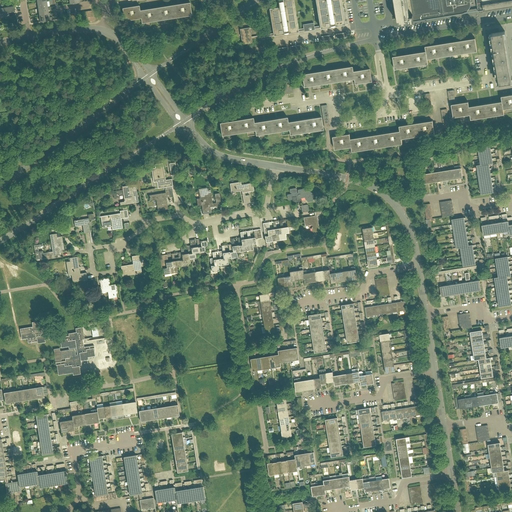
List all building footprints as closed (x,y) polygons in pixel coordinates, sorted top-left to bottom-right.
[(273,7),(269,8),(273,33),(274,35),(298,31),(297,29),(292,0),(282,0),(282,1),(278,2),(279,5),(279,7),(273,7)] [(315,0),(320,25),(320,28),(344,24),(340,0),(315,0)] [(394,0),(398,24),(401,23),(414,21),(418,21),(418,20),(438,17),(444,16),(462,13),(464,13),(466,12),(468,10),(470,8),(471,5),(470,0),(394,0)] [(478,10),(478,11),(482,10),(484,10),(491,9),(492,9),(499,8),(500,8),(500,7),(507,6),(507,7),(508,6),(511,5),(511,0),(476,0),(477,5),(478,10)] [(173,4),(175,17),(183,16),(191,15),(190,4),(189,2),(179,3),(178,3),(173,4)] [(9,16),(7,6),(4,7),(3,4),(0,4),(1,7),(3,17),(9,16)] [(166,19),(175,17),(173,4),(167,5),(165,5),(156,7),(158,20),(166,19)] [(7,6),(9,16),(15,15),(14,5),(7,6)] [(140,10),(139,5),(133,6),(131,6),(122,7),(124,20),(141,18),(141,17),(140,10)] [(39,15),(49,13),(48,10),(50,9),(50,7),(38,9),(39,15)] [(150,21),(158,20),(156,7),(151,8),(149,8),(140,10),(141,17),(141,18),(141,23),(150,21)] [(49,13),(39,15),(40,21),(50,20),(52,20),(51,17),(49,17),(49,13)] [(308,30),(320,28),(320,25),(319,25),(314,26),(313,22),(302,24),(303,28),(298,29),(297,29),(298,31),(303,30),(304,31),(309,30),(308,30)] [(269,36),(274,35),(273,33),(251,36),(250,27),(239,29),(241,40),(242,44),(252,43),(251,39),(269,36)] [(511,76),(505,36),(506,36),(505,31),(502,32),(499,32),(491,33),(499,83),(511,81),(511,76)] [(458,41),(460,54),(469,52),(470,52),(477,51),(475,38),(458,41)] [(452,55),(460,54),(458,41),(442,43),(444,56),(449,55),(450,55),(452,55)] [(442,43),(425,46),(426,51),(427,59),(435,58),(437,57),(438,57),(444,56),(442,43)] [(426,51),(409,54),(411,66),(416,66),(418,65),(420,65),(428,64),(427,59),(426,51)] [(403,68),(411,66),(409,54),(392,56),(394,69),(403,68)] [(351,66),(335,69),(337,81),(344,80),(345,80),(353,79),(352,71),(351,66)] [(352,71),(353,79),(354,84),(357,83),(371,81),(370,76),(369,68),(352,71)] [(330,82),(337,81),(335,69),(318,71),(320,84),(329,83),(330,82)] [(312,85),(320,84),(318,71),(301,74),(302,78),(303,87),(310,85),(312,85)] [(503,109),(511,107),(511,94),(501,96),(502,101),(503,109)] [(461,116),(470,114),(469,106),(468,101),(458,103),(451,104),(453,117),(461,116)] [(496,115),(504,114),(503,109),(502,101),(491,103),(485,104),(487,117),(496,115)] [(487,117),(485,104),(480,104),(478,105),(469,106),(470,114),(470,119),(479,118),(487,117)] [(304,119),(306,132),(317,130),(323,129),(321,116),(315,117),(314,117),(304,119)] [(244,132),(255,130),(253,122),(253,117),(243,119),(241,119),(236,120),(238,133),(244,132)] [(287,122),(287,117),(277,118),(275,119),(270,119),(272,132),(277,131),(289,130),(287,122)] [(263,120),(253,122),(255,130),(255,135),(266,133),(272,132),(270,119),(265,120),(263,120)] [(306,132),(304,119),(299,120),(297,120),(287,122),(289,130),(289,134),(301,133),(306,132)] [(233,133),(238,133),(236,120),(231,121),(229,121),(219,122),(221,135),(233,133)] [(416,123),(418,136),(434,133),(432,120),(424,121),(416,123)] [(409,124),(399,125),(400,130),(401,138),(418,136),(416,123),(410,124),(409,124)] [(401,138),(400,130),(390,132),(388,132),(383,133),(385,146),(394,145),(402,143),(401,138)] [(335,149),(351,146),(350,138),(349,133),(339,135),(338,135),(333,136),(335,149)] [(377,147),(385,146),(383,133),(378,134),(376,134),(367,136),(369,149),(377,147)] [(369,149),(367,136),(357,137),(355,138),(350,138),(351,146),(352,151),(360,150),(369,149)] [(175,167),(175,162),(169,163),(171,175),(178,174),(177,167),(175,167)] [(164,187),(171,186),(172,186),(171,179),(165,180),(163,163),(155,164),(155,168),(151,168),(153,182),(158,181),(159,188),(164,187)] [(454,169),(456,178),(462,177),(461,168),(454,169)] [(424,183),(430,182),(429,173),(422,174),(424,183)] [(242,192),(244,192),(253,191),(252,183),(241,185),(241,182),(230,183),(231,191),(235,190),(236,191),(237,191),(236,190),(241,189),(242,192)] [(138,195),(136,184),(122,186),(122,190),(113,191),(114,198),(119,197),(119,195),(123,194),(124,200),(124,201),(120,202),(120,205),(135,203),(134,196),(138,195)] [(171,186),(164,187),(165,192),(149,195),(150,200),(156,200),(158,211),(168,209),(166,197),(173,196),(172,189),(171,189),(171,186)] [(207,190),(206,188),(207,188),(207,187),(198,189),(199,189),(200,198),(197,199),(198,205),(201,205),(203,214),(211,213),(210,207),(221,205),(219,193),(214,193),(216,202),(212,203),(209,190),(207,190)] [(296,193),(296,189),(296,188),(295,188),(290,188),(290,189),(289,189),(289,190),(290,192),(291,193),(288,194),(287,194),(287,195),(287,199),(288,199),(288,200),(289,200),(292,199),(292,201),(293,202),(294,202),(296,202),(297,201),(297,200),(297,199),(305,197),(306,198),(306,199),(307,199),(307,200),(308,200),(309,200),(312,199),(312,197),(313,197),(313,196),(313,194),(312,193),(311,192),(310,192),(309,191),(308,191),(307,191),(305,191),(304,189),(303,189),(298,189),(298,190),(297,190),(297,191),(297,192),(296,193)] [(125,217),(128,217),(127,212),(127,210),(124,210),(120,211),(120,213),(100,216),(102,225),(112,223),(113,229),(122,228),(121,221),(120,221),(119,218),(125,217)] [(319,231),(316,216),(320,215),(320,211),(314,212),(315,216),(303,217),(305,226),(311,225),(312,232),(319,231)] [(89,222),(89,220),(94,219),(93,213),(88,214),(88,218),(74,220),(75,226),(82,225),(84,233),(90,232),(88,222),(89,222)] [(282,233),(278,234),(279,239),(286,238),(285,233),(294,231),(293,226),(291,227),(289,219),(286,219),(287,227),(283,228),(282,220),(279,220),(281,228),(282,233)] [(281,228),(276,229),(275,221),(273,221),(274,229),(275,234),(271,235),(272,240),(279,239),(278,234),(282,233),(281,228)] [(508,221),(501,222),(503,232),(509,231),(508,225),(509,225),(509,223),(508,221)] [(274,229),(270,230),(268,222),(262,223),(265,241),(272,240),(271,235),(275,234),(274,229)] [(482,225),(483,235),(484,235),(490,234),(489,224),(482,225)] [(364,235),(373,233),(372,227),(363,228),(364,235)] [(245,244),(246,250),(253,249),(252,243),(256,243),(255,239),(262,238),(260,229),(256,229),(257,235),(254,236),(255,237),(250,238),(249,230),(246,231),(248,239),(247,239),(248,244),(245,244)] [(198,247),(198,252),(205,251),(204,246),(208,245),(207,242),(211,241),(209,232),(205,232),(207,240),(202,241),(202,238),(204,238),(203,233),(199,233),(200,239),(200,238),(201,246),(198,247)] [(248,244),(247,239),(243,239),(242,232),(240,232),(242,244),(242,245),(239,245),(240,251),(246,250),(245,244),(248,244)] [(57,237),(56,233),(50,234),(53,251),(43,253),(43,251),(34,252),(35,255),(36,262),(47,260),(46,256),(48,255),(48,259),(61,257),(60,250),(64,249),(62,236),(57,237)] [(195,252),(198,252),(198,247),(201,246),(200,238),(200,239),(196,239),(197,247),(193,247),(193,244),(195,244),(195,239),(189,240),(190,245),(191,245),(192,253),(188,254),(189,259),(196,258),(195,252)] [(233,252),(230,252),(230,257),(237,256),(236,251),(240,251),(239,245),(242,245),(242,244),(238,245),(234,246),(233,238),(232,238),(231,239),(231,244),(232,244),(232,249),(233,252)] [(186,259),(189,259),(188,254),(192,253),(191,245),(190,245),(187,246),(188,254),(184,254),(183,246),(180,247),(181,252),(183,260),(179,260),(180,265),(187,264),(186,259)] [(232,249),(229,249),(229,252),(225,253),(224,245),(221,245),(222,251),(224,258),(220,259),(221,264),(228,263),(227,258),(230,257),(230,252),(233,252),(232,249)] [(177,266),(180,265),(179,260),(183,260),(181,252),(178,252),(178,257),(174,258),(173,253),(171,254),(172,261),(173,266),(170,267),(171,272),(177,271),(177,266)] [(220,259),(216,260),(214,252),(212,252),(213,258),(210,258),(212,271),(219,270),(218,265),(221,264),(220,259)] [(122,275),(141,272),(140,266),(143,266),(141,254),(132,256),(133,264),(121,266),(122,275)] [(172,261),(168,262),(167,254),(161,255),(162,259),(158,260),(160,269),(163,268),(164,273),(171,272),(170,267),(173,266),(172,261)] [(79,273),(77,256),(69,258),(70,261),(67,261),(69,275),(72,275),(73,281),(87,279),(86,272),(79,273)] [(377,259),(368,260),(369,267),(378,265),(377,259)] [(352,268),(353,269),(349,270),(351,280),(357,278),(356,269),(355,269),(355,267),(352,268)] [(292,281),(298,280),(297,270),(290,271),(291,275),(292,281)] [(282,277),(278,277),(279,287),(286,286),(284,276),(284,274),(282,275),(282,277)] [(109,285),(108,278),(99,279),(100,286),(98,287),(98,293),(107,291),(109,298),(117,297),(115,284),(109,285)] [(479,280),(472,281),(474,291),(480,290),(481,290),(479,280)] [(440,286),(441,296),(448,295),(447,285),(440,286)] [(261,301),(270,299),(269,293),(260,294),(261,301)] [(259,307),(271,306),(270,299),(261,301),(258,301),(259,307)] [(405,301),(398,302),(400,312),(400,311),(403,310),(403,312),(407,311),(405,301)] [(400,312),(398,302),(392,303),(393,313),(393,312),(397,311),(397,313),(400,312)] [(393,313),(392,303),(385,304),(387,314),(386,313),(390,312),(390,314),(393,313)] [(387,314),(385,304),(378,305),(380,315),(380,314),(383,313),(384,315),(387,314)] [(380,315),(378,305),(372,306),(373,316),(373,315),(377,314),(377,316),(380,315)] [(259,307),(260,314),(263,314),(263,313),(272,312),(271,306),(259,307)] [(370,315),(370,317),(373,316),(372,306),(365,307),(366,317),(367,317),(367,316),(370,315)] [(138,343),(136,327),(125,328),(125,326),(131,325),(131,324),(129,324),(128,317),(120,318),(122,329),(123,347),(132,346),(132,344),(138,343)] [(40,325),(39,321),(31,322),(32,326),(20,328),(20,329),(22,339),(27,338),(28,342),(30,342),(35,341),(35,339),(37,339),(38,343),(45,341),(45,339),(52,338),(49,323),(40,325)] [(265,326),(262,327),(263,333),(266,333),(275,331),(274,325),(265,326)] [(84,339),(82,327),(75,328),(76,333),(74,333),(74,332),(68,333),(69,335),(60,337),(61,347),(68,346),(68,348),(76,347),(77,354),(76,354),(75,348),(61,351),(60,348),(54,349),(56,361),(62,360),(62,359),(65,358),(65,361),(56,362),(58,372),(58,374),(72,372),(73,374),(80,373),(79,366),(81,366),(81,360),(88,359),(88,356),(95,355),(93,345),(84,347),(83,344),(81,345),(80,339),(84,339)] [(380,341),(390,339),(389,333),(379,334),(380,341)] [(500,337),(499,337),(501,347),(508,346),(506,336),(500,337)] [(394,365),(384,366),(385,373),(395,371),(394,365)] [(352,372),(354,382),(360,381),(359,375),(359,371),(358,368),(352,369),(352,372)] [(361,371),(359,371),(359,375),(360,381),(361,385),(367,384),(366,374),(365,372),(363,373),(363,372),(361,371)] [(321,383),(328,382),(326,373),(319,374),(320,378),(321,383)] [(366,374),(367,384),(374,383),(372,373),(366,374)] [(322,387),(321,383),(320,378),(314,379),(315,388),(322,387)] [(296,391),(303,390),(301,381),(297,381),(294,382),(296,391)] [(36,387),(37,398),(44,397),(42,386),(36,387)] [(31,399),(37,398),(36,387),(29,388),(31,399)] [(25,400),(31,399),(29,388),(23,389),(25,400)] [(18,401),(25,400),(23,389),(17,390),(18,401)] [(12,402),(18,401),(17,390),(10,391),(12,402)] [(5,403),(12,402),(10,391),(4,392),(5,403)] [(490,394),(492,403),(498,402),(497,393),(490,394)] [(470,394),(464,395),(465,398),(466,407),(472,406),(471,397),(470,394)] [(466,407),(465,398),(458,399),(458,396),(455,397),(456,406),(459,405),(460,408),(466,407)] [(277,405),(287,403),(286,397),(276,398),(277,405)] [(129,402),(130,413),(137,412),(135,401),(129,402)] [(124,414),(130,413),(129,402),(122,403),(124,414)] [(118,415),(124,414),(122,403),(116,404),(118,415)] [(111,416),(118,415),(116,404),(110,405),(111,416)] [(177,404),(171,405),(172,416),(179,415),(177,404)] [(105,417),(111,416),(110,405),(103,406),(105,417)] [(166,417),(172,416),(171,405),(164,406),(166,417)] [(422,405),(421,405),(415,406),(416,416),(417,416),(416,415),(420,414),(420,416),(423,415),(422,405)] [(99,418),(105,417),(103,406),(97,407),(97,411),(99,418)] [(160,418),(166,417),(164,406),(158,407),(160,418)] [(416,416),(415,406),(408,407),(410,417),(410,416),(413,415),(413,417),(416,416)] [(153,419),(160,418),(158,407),(152,408),(153,419)] [(410,417),(408,407),(402,408),(403,419),(403,418),(403,417),(406,416),(407,418),(410,417)] [(147,420),(153,419),(152,408),(145,409),(147,420)] [(403,419),(402,408),(395,409),(397,420),(396,418),(400,417),(400,419),(403,419)] [(140,421),(147,420),(145,409),(139,410),(140,421)] [(397,420),(395,409),(388,410),(390,421),(390,419),(393,419),(393,420),(397,420)] [(387,420),(387,421),(390,421),(388,410),(381,411),(383,422),(383,420),(387,420)] [(99,422),(99,418),(97,411),(91,412),(93,423),(99,422)] [(86,424),(93,423),(91,412),(85,413),(86,424)] [(36,415),(37,422),(48,420),(47,413),(36,415)] [(80,425),(86,424),(85,413),(78,414),(80,425)] [(74,426),(80,425),(78,414),(72,415),(72,419),(74,426)] [(74,430),(74,426),(72,419),(66,420),(68,431),(74,430)] [(48,420),(37,422),(38,428),(49,426),(48,420)] [(61,432),(68,431),(66,420),(59,421),(61,432)] [(49,426),(38,428),(39,435),(50,433),(49,426)] [(291,429),(281,430),(282,437),(292,436),(291,429)] [(172,440),(183,438),(182,432),(171,433),(172,440)] [(50,433),(39,435),(40,441),(51,439),(50,433)] [(397,445),(407,443),(409,443),(409,441),(406,441),(406,437),(396,438),(397,445)] [(173,446),(184,445),(183,438),(172,440),(173,446)] [(51,439),(40,441),(41,447),(52,445),(51,439)] [(52,445),(41,447),(42,454),(53,452),(52,445)] [(174,453),(185,451),(184,445),(173,446),(174,453)] [(175,459),(186,457),(185,451),(174,453),(175,459)] [(176,465),(187,464),(186,457),(175,459),(176,465)] [(187,464),(176,465),(177,472),(188,470),(187,464)] [(411,469),(401,471),(402,477),(412,476),(411,469)] [(382,478),(384,488),(390,487),(389,478),(389,477),(382,478)] [(330,479),(323,480),(324,484),(325,489),(331,488),(330,479)] [(19,481),(13,482),(14,493),(15,493),(14,491),(17,491),(18,492),(21,492),(21,486),(20,486),(19,481)] [(13,482),(5,483),(7,494),(8,494),(8,492),(11,492),(11,493),(14,493),(13,482)] [(314,485),(311,486),(313,496),(319,494),(318,485),(317,483),(314,483),(314,485)] [(326,493),(325,489),(324,484),(318,485),(319,494),(326,493)] [(155,508),(153,498),(146,499),(148,509),(148,508),(151,507),(152,508),(155,508)] [(145,508),(145,509),(148,509),(146,499),(140,500),(141,510),(142,510),(141,509),(145,508)] [(294,509),(304,508),(309,507),(311,507),(310,500),(308,500),(308,503),(303,504),(302,501),(293,503),(294,509)]
